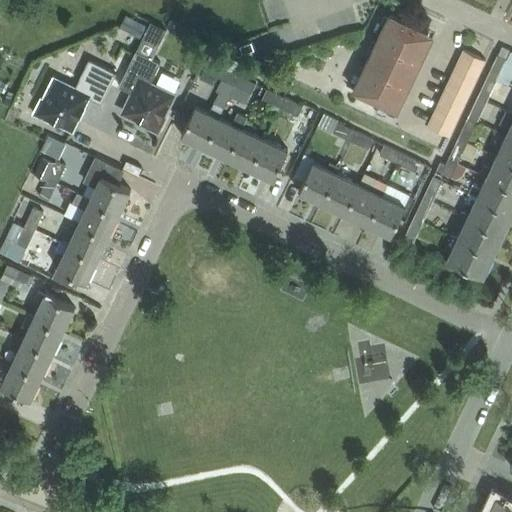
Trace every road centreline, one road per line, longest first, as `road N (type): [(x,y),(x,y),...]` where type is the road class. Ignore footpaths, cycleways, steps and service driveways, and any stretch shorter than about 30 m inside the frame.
road 1 (unclassified): [(33,494),(168,209),(184,196),(204,195),(511,337)]
road 2 (residential): [(428,511),(511,338)]
